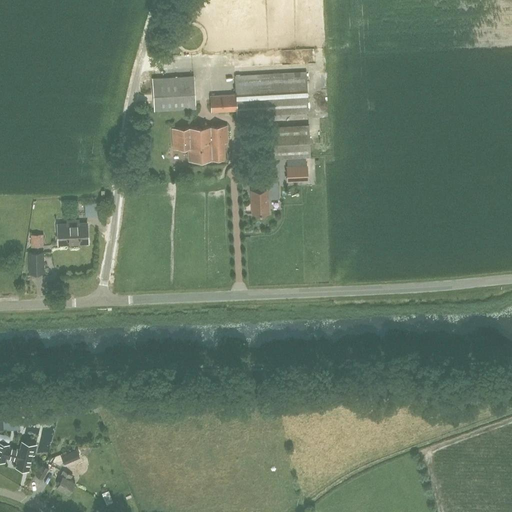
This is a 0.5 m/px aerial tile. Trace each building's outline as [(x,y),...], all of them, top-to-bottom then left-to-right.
[(237,116),(308,112),(306,72),(235,76),(236,94),(210,95),(211,111),(236,110),(237,116)] [(196,108),(194,75),(153,78),(155,111),(196,108)] [(262,159),(310,156),(308,125),(260,127),(262,159)] [(189,161),(225,159),(224,143),(228,142),(228,126),(173,128),(174,149),(188,148),(189,161)] [(307,180),(307,166),(306,166),(287,167),(287,181),(307,180)] [(266,178),(266,190),(252,191),(253,214),(269,213),(268,193),(278,193),(278,177),(266,178)] [(97,215),(96,202),(84,203),(85,215),(97,215)] [(71,238),(71,244),(88,243),(87,223),(70,224),(70,231),(68,231),(68,238),(71,238)] [(59,244),(71,244),(71,238),(68,238),(68,231),(70,231),(70,224),(58,225),(59,244)] [(32,235),(32,248),(42,247),(42,235),(32,235)] [(43,253),(30,253),(30,273),(43,273),(43,253)] [(9,405),(0,405),(0,429),(10,429),(9,405)] [(20,450),(8,447),(8,445),(0,442),(0,459),(4,460),(5,457),(18,460),(16,466),(28,469),(32,453),(34,454),(36,445),(22,442),(20,450)] [(64,464),(80,456),(76,447),(59,455),(64,464)] [(49,469),(42,465),(36,475),(42,479),(49,469)] [(69,494),(75,483),(70,480),(72,476),(63,471),(58,480),(60,481),(57,487),(69,494)]
